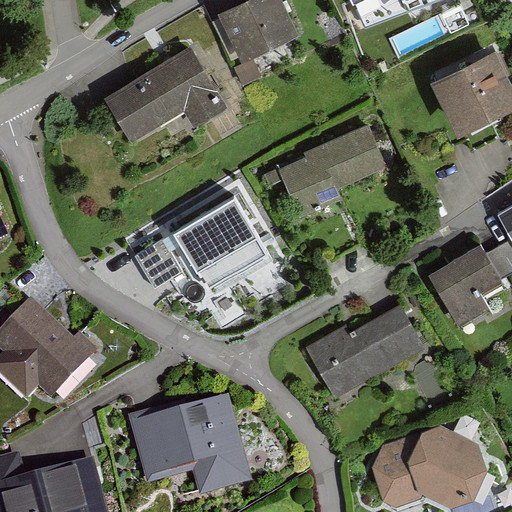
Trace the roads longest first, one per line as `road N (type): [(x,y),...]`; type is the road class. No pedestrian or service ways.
road 1 (residential): [(239,364),(100,294),(69,265),(48,235),(4,109)]
road 2 (residential): [(239,364),(269,333),(489,204)]
road 3 (residential): [(4,109),(192,0)]
road 4 (residential): [(332,511),(316,439),(296,410),(239,364)]
